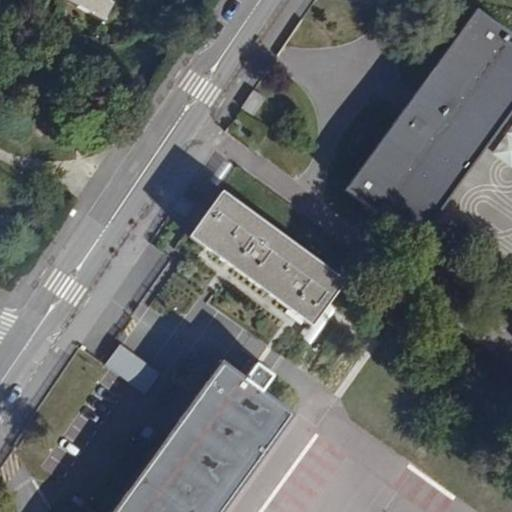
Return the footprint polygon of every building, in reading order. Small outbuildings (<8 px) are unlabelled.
[(66,0),(91,12),(89,16),(102,21),(111,4),(108,3),(109,0),(66,0)] [(422,235),(511,110),(511,46),(502,40),(507,33),(476,10),(345,189),(376,212),(380,205),(422,235)] [(344,114),(370,77),(334,52),(308,89),(344,114)] [(311,323),(342,280),(221,193),(190,236),(311,323)] [(58,484),(167,334),(145,319),(36,467),(58,484)] [(83,502),(192,353),(171,338),(62,487),(83,502)] [(220,511),(291,414),(221,363),(112,511),(220,511)]
